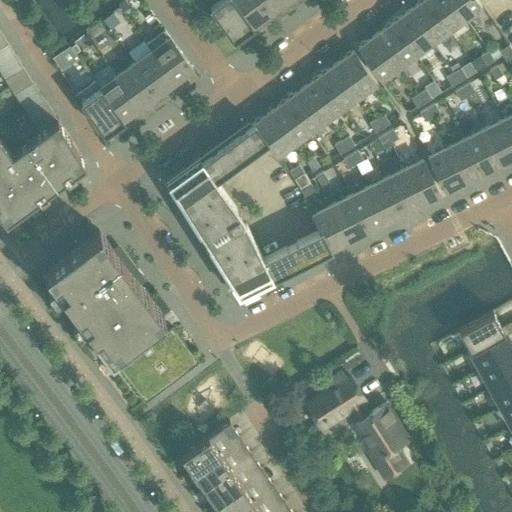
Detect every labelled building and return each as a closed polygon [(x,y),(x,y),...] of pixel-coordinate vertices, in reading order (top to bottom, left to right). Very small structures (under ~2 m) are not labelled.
[(256,33),(232,0),(217,0),(209,6),(233,39),(246,29),(251,36),(256,33)] [(259,0),(232,0),(256,33),(261,29),(256,22),(269,13),(259,0)] [(285,0),(259,0),(269,13),(281,4),(286,11),(291,7),(285,0)] [(418,2),(408,10),(431,42),(448,30),(425,0),(417,0),(417,1),(418,2)] [(425,0),(448,30),(464,18),(451,0),(425,0)] [(451,0),(464,18),(481,6),(476,0),(451,0)] [(393,20),(391,22),(415,54),(431,42),(408,10),(397,17),(396,16),(392,19),(393,20)] [(385,26),(375,34),(398,66),(415,54),(391,22),(389,23),(388,22),(384,25),(385,26)] [(164,29),(146,42),(180,88),(185,85),(179,78),(193,68),(164,29)] [(398,66),(375,34),(365,41),(364,40),(359,43),(360,44),(358,46),(381,79),(398,66)] [(4,35),(0,37),(0,47),(7,43),(8,44),(9,43),(4,35)] [(150,49),(133,62),(157,94),(169,85),(175,92),(180,88),(146,42),(145,43),(150,49)] [(53,54),(61,67),(79,57),(71,43),(53,54)] [(499,50),(504,57),(511,52),(511,50),(508,45),(499,50)] [(346,55),(335,62),(359,95),(376,82),(353,50),(350,52),(349,50),(345,53),(346,55)] [(488,50),(481,55),(486,64),(494,60),(488,50)] [(133,62),(116,74),(145,114),(150,110),(145,103),(157,94),(133,62)] [(321,73),(319,74),(342,107),(359,95),(335,62),(325,70),(324,68),(320,71),(321,73)] [(497,65),(489,69),(495,79),(502,74),(497,65)] [(4,79),(9,86),(29,74),(23,66),(22,66),(23,67),(4,79)] [(460,67),(453,72),(459,81),(466,77),(460,67)] [(459,81),(453,72),(446,76),(451,85),(459,81)] [(29,74),(9,86),(14,94),(32,82),(33,83),(34,82),(29,74)] [(94,80),(94,81),(122,119),(134,110),(140,117),(145,114),(116,74),(99,86),(94,80)] [(313,79),(302,86),(326,119),(342,107),(319,74),(317,76),(316,74),(312,77),(313,79)] [(127,126),(122,119),(94,81),(76,94),(104,133),(117,123),(122,130),(127,126)] [(469,82),(462,86),(467,95),(474,91),(469,82)] [(288,97),(286,98),(310,131),(326,119),(302,86),(292,94),(291,92),(287,95),(288,97)] [(467,95),(462,86),(454,91),(460,100),(467,95)] [(425,89),(418,93),(424,102),(431,98),(425,89)] [(424,102),(418,93),(411,97),(416,107),(424,102)] [(280,103),(269,110),(293,143),(310,131),(286,98),(284,100),(283,98),(279,101),(280,103)] [(48,100),(29,112),(39,127),(58,115),(48,100)] [(434,103),(427,108),(432,117),(440,112),(434,103)] [(432,117),(427,108),(419,112),(425,121),(432,117)] [(255,120),(253,122),(277,155),(293,143),(269,110),(259,117),(258,116),(254,119),(255,120)] [(511,112),(501,118),(511,139),(511,112)] [(384,114),(376,118),(382,128),(389,123),(384,114)] [(0,137),(0,214),(5,221),(84,162),(57,118),(11,152),(0,137)] [(382,128),(376,118),(369,123),(375,132),(382,128)] [(511,139),(501,118),(483,127),(501,163),(511,157),(511,139)] [(253,122),(227,141),(240,160),(248,154),(266,141),(276,155),(277,155),(253,122)] [(483,127),(465,136),(483,172),(501,163),(483,127)] [(392,128),(385,133),(391,142),(398,138),(392,128)] [(391,142),(385,133),(378,137),(383,146),(391,142)] [(349,135),(341,140),(347,149),(354,145),(349,135)] [(465,136),(446,145),(464,181),(483,172),(465,136)] [(347,149),(341,140),(334,144),(340,153),(347,149)] [(227,141),(200,160),(214,179),(214,178),(232,165),(240,160),(227,141)] [(464,181),(446,145),(427,155),(445,191),(464,181)] [(357,150),(350,154),(356,163),(363,159),(357,150)] [(356,163),(350,154),(343,159),(348,168),(356,163)] [(319,166),(314,157),(306,161),(312,170),(319,166)] [(421,158),(403,167),(421,203),(439,194),(421,158)] [(214,179),(200,160),(168,184),(198,232),(200,231),(209,246),(208,247),(238,295),(272,278),(262,258),(262,257),(245,223),(244,223),(235,209),(236,208),(214,178),(214,179)] [(289,171),(293,178),(303,172),(299,164),(289,171)] [(403,167),(385,176),(403,212),(421,203),(403,167)] [(328,180),(322,171),(315,176),(321,185),(328,180)] [(293,178),(300,188),(310,182),(303,172),(293,178)] [(385,176),(366,185),(384,221),(403,212),(385,176)] [(310,182),(300,188),(304,196),(314,189),(310,182)] [(366,185),(348,195),(366,231),(384,221),(366,185)] [(348,195),(330,204),(348,240),(366,231),(348,195)] [(311,213),(319,229),(320,229),(330,249),(348,240),(330,204),(311,213)] [(319,229),(291,243),(301,263),(330,249),(320,229),(319,229)] [(110,357),(145,403),(199,363),(172,327),(154,341),(146,330),(164,316),(99,230),(44,271),(108,355),(110,357)] [(262,258),(272,278),(301,263),(291,243),(262,257),(262,258)] [(458,329),(469,349),(503,330),(501,326),(492,311),(458,329)] [(511,330),(511,326),(509,321),(501,326),(503,330),(505,335),(511,330)] [(469,349),(480,368),(511,350),(511,346),(505,335),(503,330),(469,349)] [(511,350),(480,368),(490,387),(511,374),(511,350)] [(335,384),(305,403),(321,428),(350,410),(357,421),(355,422),(370,446),(366,449),(384,476),(405,463),(394,446),(408,437),(386,402),(368,414),(361,402),(365,400),(349,375),(346,378),(341,370),(330,377),(335,384)] [(511,374),(490,387),(501,406),(511,399),(511,374)] [(511,399),(501,406),(511,425),(511,424),(511,399)] [(180,453),(192,469),(240,436),(229,419),(180,453)] [(192,469),(203,485),(251,451),(240,436),(192,469)] [(203,485),(214,501),(262,467),(251,451),(203,485)] [(214,501),(221,511),(231,511),(273,483),(262,467),(214,501)] [(231,511),(265,511),(284,499),(273,483),(231,511)] [(265,511),(293,511),(284,499),(265,511)]
